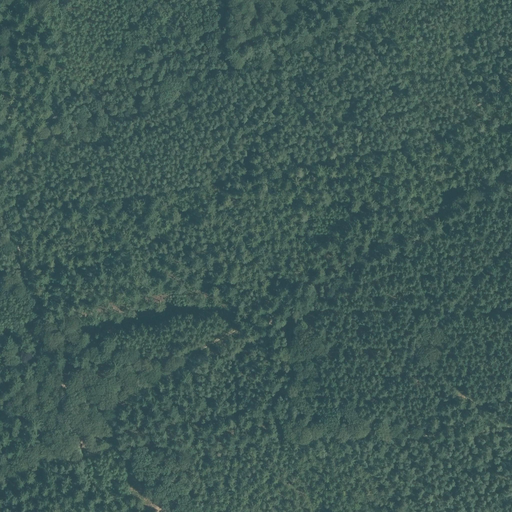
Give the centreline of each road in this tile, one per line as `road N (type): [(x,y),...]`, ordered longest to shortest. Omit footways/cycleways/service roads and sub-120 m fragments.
road 1 (track): [(72,416),(511,170)]
road 2 (track): [(0,204),(72,416)]
road 3 (track): [(183,92),(368,20)]
road 4 (track): [(0,165),(134,112)]
